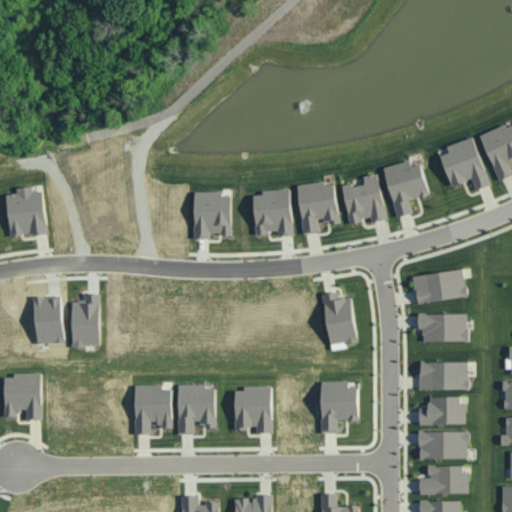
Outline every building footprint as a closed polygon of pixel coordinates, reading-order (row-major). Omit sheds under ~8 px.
[(511,122),(483,134),(501,181),(511,176),(511,122)] [(477,190),(492,185),(477,137),(449,145),(451,153),(444,156),(453,186),(474,179),(477,190)] [(387,167),(399,216),(415,212),(412,200),(432,195),(425,163),(414,166),(412,161),(387,167)] [(389,219),(380,173),(365,176),(367,184),(355,187),(354,183),(345,185),(352,222),(372,218),(373,222),(389,219)] [(341,221),(337,181),(301,185),(305,233),(321,231),(320,223),(341,221)] [(46,190),(35,191),(35,187),(18,188),(19,194),(9,194),(12,236),(49,233),(46,190)] [(296,235),(293,189),(263,190),(264,195),(256,195),(258,233),(281,232),(281,235),(296,235)] [(225,191),(197,191),(197,238),(212,238),(212,234),(234,234),(234,196),(225,196),(225,191)] [(418,302),(468,298),(466,270),(416,274),(418,302)] [(353,292),(326,297),(334,345),(361,341),(353,292)] [(74,345),(102,346),(102,294),(86,294),(86,301),(75,301),(74,345)] [(470,341),(470,314),(420,314),(420,331),(425,331),(425,341),(470,341)] [(471,362),(422,362),(422,389),(471,390),(471,362)] [(43,372),(15,373),(15,378),(6,378),(7,414),(29,413),(29,420),(45,419),(43,372)] [(323,382),(324,432),(339,432),(339,420),(361,420),(361,388),(350,388),(350,381),(323,382)] [(180,385),(181,433),(197,433),(197,421),(205,421),(205,428),(218,428),(218,388),(208,388),(208,385),(180,385)] [(153,434),(153,422),(162,422),(162,429),(175,429),(174,389),(166,389),(166,386),(137,386),(138,434),(153,434)] [(274,432),(274,386),(245,386),(245,390),(236,390),(237,428),(258,428),(259,433),(274,432)] [(467,424),(466,397),(430,397),(430,409),(422,409),(422,425),(467,424)] [(421,432),(422,459),(471,459),(470,431),(421,432)] [(469,466),(429,466),(430,477),(422,478),(422,494),(470,494),(469,466)] [(340,494),(324,494),(323,511),(361,511),(361,506),(340,506),(340,494)] [(237,511),(274,511),(274,495),(254,495),(254,498),(237,498),(237,511)] [(221,511),(222,503),(199,503),(200,496),(185,496),(184,511),(221,511)] [(462,511),(463,501),(423,501),(422,511),(462,511)]
